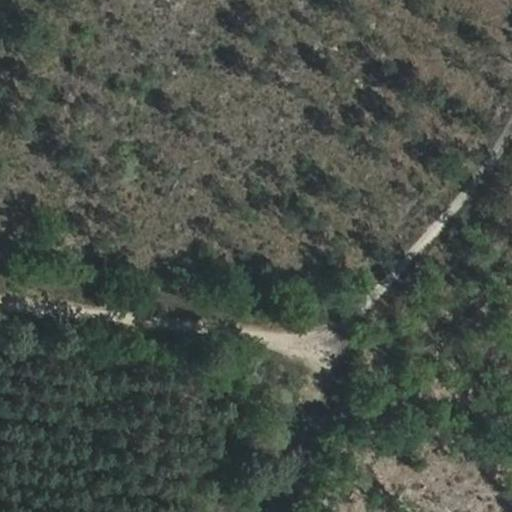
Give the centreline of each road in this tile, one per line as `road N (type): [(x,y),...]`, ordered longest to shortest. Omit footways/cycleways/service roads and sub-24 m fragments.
road 1 (track): [(272,511),(335,352),(511,145)]
road 2 (track): [(0,299),(249,328),(335,352)]
